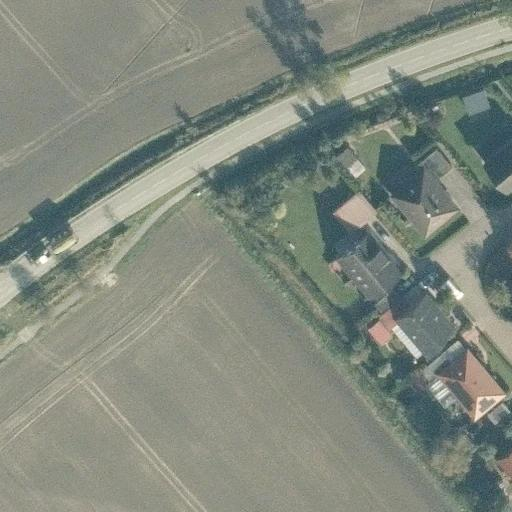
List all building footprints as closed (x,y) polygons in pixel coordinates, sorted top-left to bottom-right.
[(489,83),(467,91),(473,108),(495,101),(489,83)] [(503,192),(511,184),(511,136),(479,165),(503,192)] [(448,163),(433,145),(408,165),(414,172),(425,162),(434,173),(448,163)] [(434,173),(425,162),(414,172),(391,190),(425,233),(460,206),(434,173)] [(373,213),(356,190),(328,212),(345,234),(373,213)] [(400,268),(367,228),(334,256),(367,296),(400,268)] [(511,276),(502,285),(511,297),(511,276)] [(449,331),(418,293),(397,310),(388,318),(420,355),(449,331)] [(397,310),(388,300),(365,319),(374,330),(388,318),(397,310)] [(501,394),(464,348),(446,360),(433,373),(470,419),(501,394)] [(446,360),(435,349),(407,376),(417,387),(433,373),(446,360)] [(511,454),(511,434),(487,456),(497,467),(511,454)] [(511,454),(497,467),(509,480),(511,477),(511,454)]
